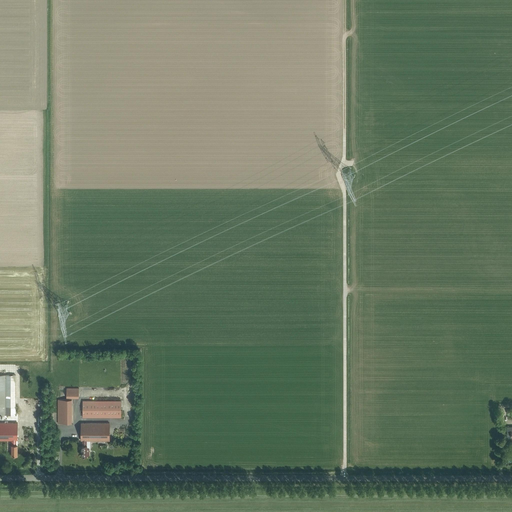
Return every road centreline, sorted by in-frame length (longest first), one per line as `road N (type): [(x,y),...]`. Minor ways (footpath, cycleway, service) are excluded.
road 1 (unclassified): [(0,478),(511,478)]
road 2 (unknown): [(345,190),(343,478)]
